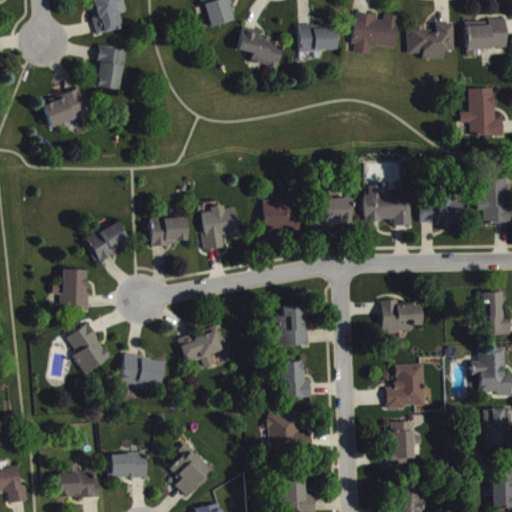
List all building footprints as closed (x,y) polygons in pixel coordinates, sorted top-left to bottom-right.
[(124,33),(114,0),(99,0),(88,3),(99,40),(124,33)] [(200,0),(211,33),(237,25),(229,0),(200,0)] [(396,54),(400,22),(381,19),(381,21),(358,18),(352,58),(370,60),(371,51),(396,54)] [(466,32),(467,62),(479,62),(478,54),(507,54),(506,24),(486,25),(486,31),(466,32)] [(455,57),(454,29),(436,30),(436,36),(425,37),(425,32),(407,33),(408,60),(423,59),(423,66),(444,65),(444,57),(455,57)] [(314,34),(314,30),(299,31),(300,59),(321,58),(321,56),(337,55),(336,33),(314,34)] [(238,56),(253,59),(251,69),(278,74),(283,47),(259,43),(260,35),(242,32),(238,56)] [(94,92),(120,96),(127,56),(100,52),(94,92)] [(469,95),(470,118),(460,118),(460,129),(470,129),(471,143),(504,142),(504,125),(496,125),(495,94),(469,95)] [(89,119),(79,95),(42,109),(51,134),(89,119)] [(509,229),(510,185),(483,185),(483,206),(478,206),(478,217),(483,218),(483,229),(509,229)] [(411,231),(410,199),(382,200),(382,191),(369,192),(369,200),(365,201),(365,227),(394,226),(394,232),(411,231)] [(262,246),(275,245),(274,237),(300,237),(300,205),(287,206),(287,201),(272,202),(272,206),(261,206),(262,246)] [(323,204),(324,231),(352,230),(351,203),(323,204)] [(421,229),(461,229),(460,207),(452,207),(452,203),(435,203),(435,208),(421,208),(421,229)] [(225,253),(223,242),(239,240),(236,212),(211,215),(211,217),(203,218),(205,240),(203,240),(204,256),(225,253)] [(188,249),(187,224),(151,225),(151,250),(188,249)] [(97,267),(130,250),(119,227),(85,245),(97,267)] [(87,276),(63,275),(62,292),(53,292),(53,300),(63,300),(62,314),(89,314),(89,299),(86,299),(87,276)] [(511,321),(506,321),(505,298),(477,299),(478,340),(511,339),(511,321)] [(413,337),(413,331),(422,331),(421,309),(398,309),(398,306),(382,306),(382,337),(413,337)] [(307,311),(283,312),(283,322),(279,322),(280,352),(308,351),(307,311)] [(78,360),(74,362),(85,380),(111,364),(89,329),(67,343),(78,360)] [(179,346),(187,369),(202,363),(206,374),(215,370),(212,360),(225,356),(217,331),(205,336),(205,337),(179,346)] [(511,401),(511,380),(505,381),(505,355),(475,355),(475,397),(497,397),(497,401),(511,401)] [(125,362),(122,389),(161,393),(164,366),(125,362)] [(311,405),(310,386),(302,386),(302,368),(281,368),(282,406),(311,405)] [(387,413),(426,412),(424,370),(395,370),(396,393),(387,393),(387,413)] [(511,414),(485,415),(486,456),(511,455),(511,414)] [(268,420),(269,455),(315,454),(315,439),(300,439),(300,420),(268,420)] [(390,475),(415,475),(414,451),(422,450),(422,441),(413,441),(413,427),(389,428),(390,475)] [(213,476),(185,449),(178,456),(183,461),(169,475),(180,486),(175,491),(188,503),(213,476)] [(107,460),(108,485),(147,483),(146,459),(107,460)] [(493,511),(511,511),(511,471),(498,472),(498,486),(493,486),(493,511)] [(10,509),(28,507),(26,491),(21,492),(19,473),(0,475),(0,498),(9,497),(10,509)] [(308,482),(284,483),(285,511),(315,511),(315,500),(309,500),(308,482)] [(423,511),(423,491),(402,491),(403,509),(391,509),(391,511),(423,511)]
